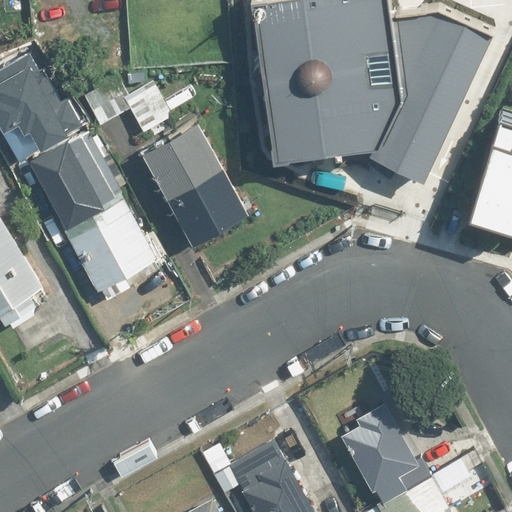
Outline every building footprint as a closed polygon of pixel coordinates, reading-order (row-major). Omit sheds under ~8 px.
[(396,0),(258,0),(280,147),(383,132),(375,149),(428,174),(496,25),(447,3),(398,5),(396,0)] [(37,59),(9,74),(15,87),(43,73),(37,59)] [(144,129),(150,126),(154,134),(173,125),(169,117),(175,114),(157,76),(130,89),(121,72),(86,90),(102,122),(133,107),(144,129)] [(43,145),(90,121),(70,84),(24,108),(43,145)] [(203,115),(145,146),(193,238),(252,207),(203,115)] [(69,222),(127,192),(90,121),(43,145),(31,151),(69,222)] [(511,136),(493,220),(511,224),(511,136)] [(127,192),(69,222),(102,286),(104,285),(107,291),(161,263),(158,256),(160,255),(127,192)] [(0,308),(1,308),(8,320),(12,318),(15,323),(38,308),(35,304),(39,301),(32,289),(45,280),(3,213),(0,215),(0,308)] [(385,501),(433,473),(389,397),(355,417),(358,423),(344,431),(382,496),(385,501)] [(259,511),(320,511),(277,434),(230,461),(259,511)] [(385,501),(382,496),(374,501),(380,511),(456,511),(433,473),(385,501)] [(226,511),(215,491),(177,511),(226,511)]
